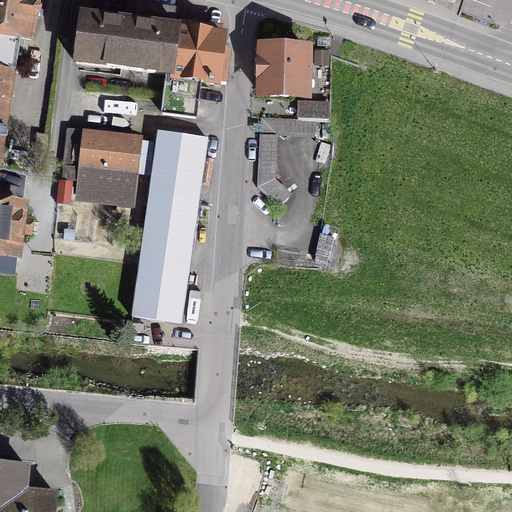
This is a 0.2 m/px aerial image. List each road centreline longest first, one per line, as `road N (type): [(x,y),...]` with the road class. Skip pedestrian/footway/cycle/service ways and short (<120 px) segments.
road 1 (residential): [(213,422),(249,0)]
road 2 (residential): [(213,422),(0,404)]
road 3 (primary): [(511,65),(321,0)]
